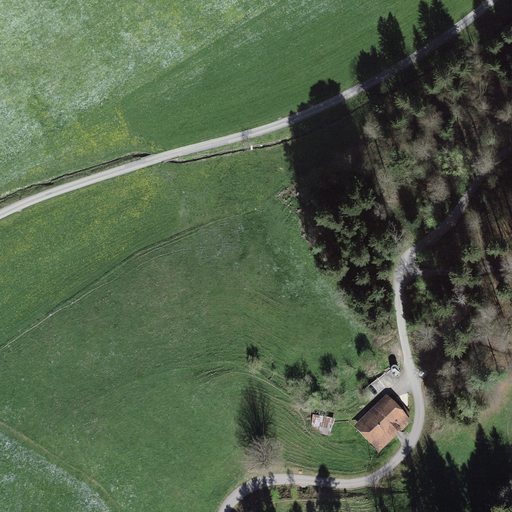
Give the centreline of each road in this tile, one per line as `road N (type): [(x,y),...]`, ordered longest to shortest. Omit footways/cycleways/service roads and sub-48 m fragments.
road 1 (unclassified): [(223,511),(237,494),(271,479),(369,479),(411,443),(419,405),(397,296),(401,265),(511,149)]
road 2 (unclassified): [(0,215),(150,159),(276,128),(427,49),(492,0)]
